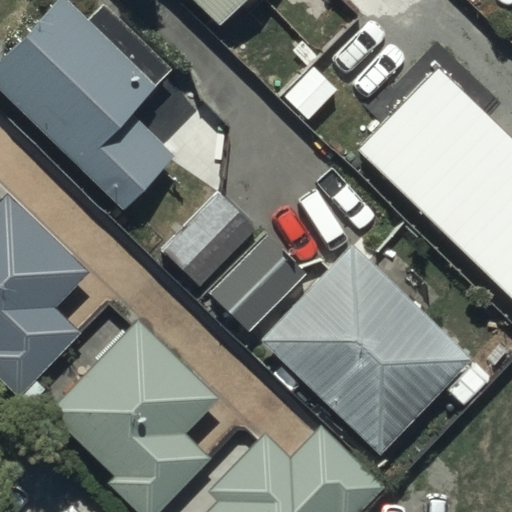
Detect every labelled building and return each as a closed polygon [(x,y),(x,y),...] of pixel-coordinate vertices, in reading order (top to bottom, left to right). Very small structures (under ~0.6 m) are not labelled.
[(68,0),(48,0),(0,47),(0,91),(116,210),(173,155),(128,110),(169,70),(101,0),(100,0),(84,16),(68,0)] [(184,0),(217,31),(245,0),(184,0)] [(345,0),(395,45),(436,0),(345,0)] [(511,137),(437,68),(358,151),(511,297),(511,137)] [(209,190),(157,246),(196,283),(248,226),(209,190)] [(3,191),(0,194),(0,371),(18,388),(72,333),(48,309),(85,272),(3,191)] [(262,229),(204,291),(244,329),(303,267),(262,229)] [(342,241),(255,331),(372,445),(460,355),(342,241)] [(134,320),(43,409),(109,476),(106,479),(138,511),(151,511),(203,461),(216,474),(201,490),(213,502),(202,511),(338,511),(371,480),(315,424),(283,455),(258,429),(242,445),(229,431),(206,454),(181,428),(211,399),(134,320)]
